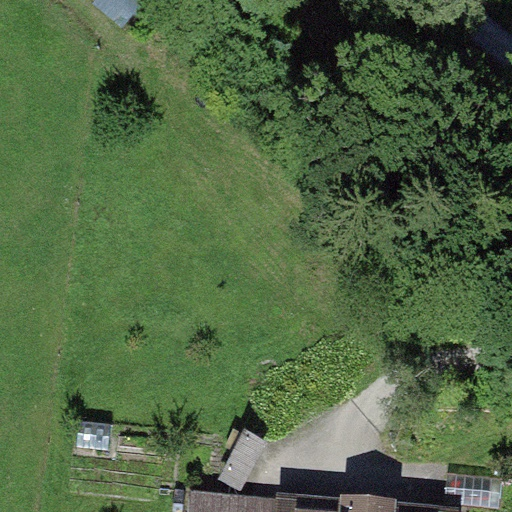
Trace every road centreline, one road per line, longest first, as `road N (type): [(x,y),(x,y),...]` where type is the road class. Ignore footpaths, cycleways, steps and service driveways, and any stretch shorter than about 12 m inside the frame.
road 1 (track): [(347,496),(373,402),(391,380),(415,366),(511,359)]
road 2 (track): [(335,0),(493,51)]
